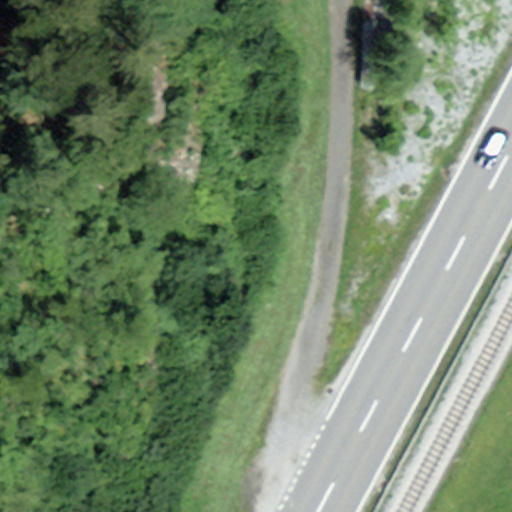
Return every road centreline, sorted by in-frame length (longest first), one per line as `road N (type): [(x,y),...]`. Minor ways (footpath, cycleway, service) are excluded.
road 1 (track): [(342,0),(339,202),(294,423),(300,454),(326,495)]
road 2 (secondary): [(317,511),(511,146)]
